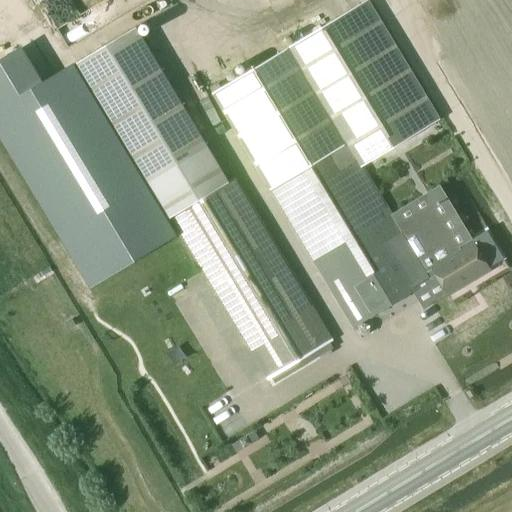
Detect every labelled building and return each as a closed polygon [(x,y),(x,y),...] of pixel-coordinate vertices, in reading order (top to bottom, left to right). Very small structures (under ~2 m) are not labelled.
[(272,60),(214,95),(268,185),(352,327),(353,327),(431,279),(420,261),(444,246),(428,221),(404,235),(398,225),(362,166),(363,166),(440,119),(369,2),(291,49),(272,60)] [(149,183),(208,147),(135,27),(76,63),(149,183)] [(208,147),(149,183),(170,216),(227,182),(208,147)] [(267,378),(333,339),(235,177),(227,182),(170,216),(170,217),(267,378)] [(420,261),(431,279),(437,274),(450,295),(490,270),(473,242),(453,254),(447,244),(444,246),(420,261)]
